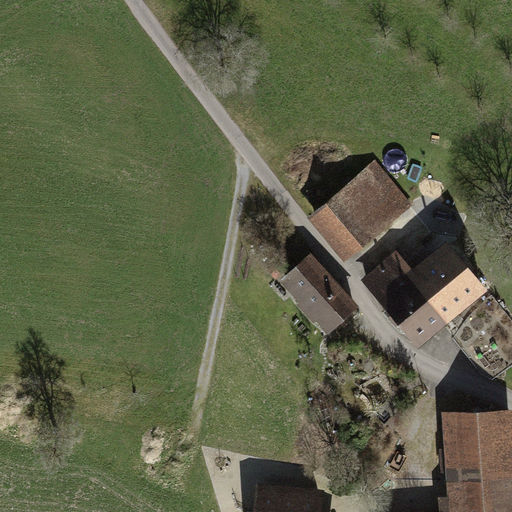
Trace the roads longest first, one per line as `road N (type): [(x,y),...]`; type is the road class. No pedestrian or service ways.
road 1 (residential): [(134,0),(387,334),(442,374),(511,402)]
road 2 (track): [(248,151),(191,445)]
